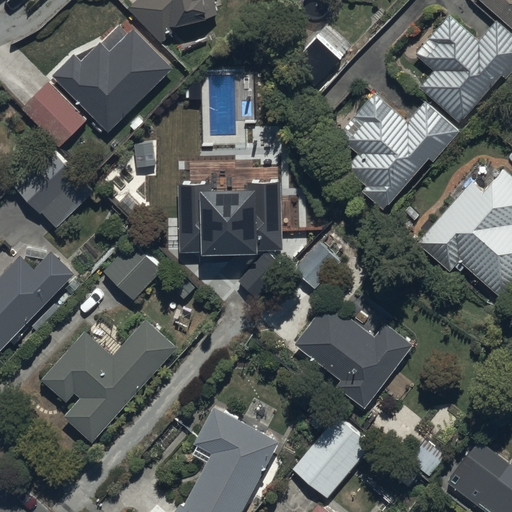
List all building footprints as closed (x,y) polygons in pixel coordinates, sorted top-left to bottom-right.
[(162,36),(181,18),(219,9),(217,0),(131,0),(129,3),(162,36)] [(511,0),(489,0),(511,19),(511,0)] [(511,28),(497,15),(478,36),(468,27),(447,9),(414,47),(435,65),(420,83),(430,92),(461,118),(502,70),(511,77),(511,28)] [(59,75),(69,85),(108,124),(171,62),(133,23),(111,44),(101,34),(82,53),(74,45),(51,67),(59,75)] [(317,24),(297,44),(326,74),(348,53),(345,50),(350,44),(330,23),(323,30),(317,24)] [(48,76),(22,102),(61,140),(86,115),(48,76)] [(337,130),(359,149),(349,160),(368,177),(363,183),(384,201),(428,150),(434,155),(459,125),(425,96),(407,117),(395,106),(374,88),(337,130)] [(18,182),(57,221),(95,183),(55,144),(18,182)] [(457,270),(465,261),(504,295),(511,286),(511,170),(503,162),(485,183),(471,171),(416,235),(457,270)] [(178,175),(179,245),(284,243),(282,174),(178,175)] [(104,265),(136,294),(164,263),(131,234),(104,265)] [(0,343),(76,267),(53,245),(35,263),(21,249),(0,269),(0,343)] [(243,279),(260,293),(287,260),(269,246),(243,279)] [(316,285),(337,263),(318,246),(298,267),(316,285)] [(339,382),(366,402),(413,339),(386,319),(377,332),(327,295),(294,338),(344,375),(339,382)] [(76,386),(81,390),(64,409),(93,435),(178,341),(149,315),(116,352),(84,324),(50,363),(42,372),(68,395),(76,386)] [(239,511),(279,434),(232,410),(214,401),(196,436),(214,445),(189,494),(172,511),(239,511)] [(293,464),(328,493),(374,439),(340,410),(293,464)] [(450,447),(429,432),(411,455),(433,471),(450,447)] [(511,511),(511,457),(479,434),(449,476),(499,511),(511,511)] [(336,511),(327,505),(318,498),(306,511),(336,511)]
